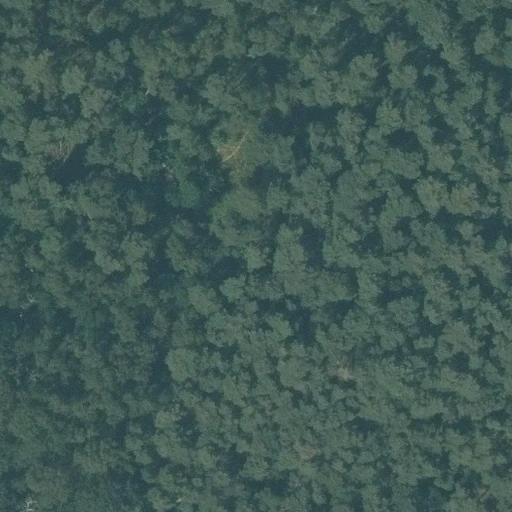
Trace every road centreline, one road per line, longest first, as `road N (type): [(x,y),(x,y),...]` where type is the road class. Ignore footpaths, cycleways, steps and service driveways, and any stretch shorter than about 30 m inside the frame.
road 1 (track): [(300,0),(145,367)]
road 2 (track): [(145,367),(0,331)]
road 3 (track): [(114,500),(145,367)]
